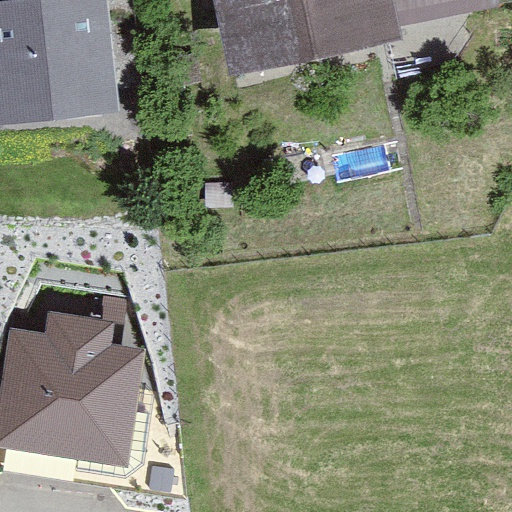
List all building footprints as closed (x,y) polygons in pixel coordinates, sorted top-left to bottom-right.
[(128,92),(115,0),(0,0),(0,121),(106,107),(104,95),(128,92)] [(407,0),(228,0),(243,58),(412,19),(407,0)] [(407,0),(412,19),(492,0),(407,0)] [(171,84),(202,75),(194,47),(163,56),(171,84)] [(209,205),(236,202),(233,178),(206,182),(209,205)] [(43,304),(39,325),(6,320),(0,360),(0,454),(132,475),(153,342),(121,337),(124,317),(43,304)]
